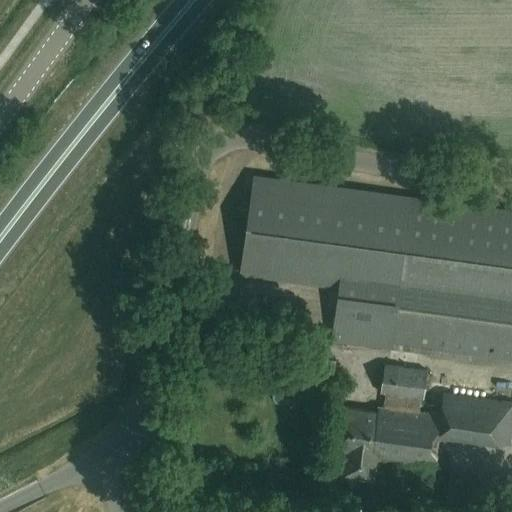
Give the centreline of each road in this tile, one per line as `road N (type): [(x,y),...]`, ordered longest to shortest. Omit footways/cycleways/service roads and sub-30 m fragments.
road 1 (unclassified): [(98,459),(121,441),(154,390),(204,151),(238,135)]
road 2 (trunk): [(0,235),(192,0)]
road 3 (unclassified): [(511,172),(408,169),(238,135)]
road 4 (tertiary): [(0,119),(88,0)]
